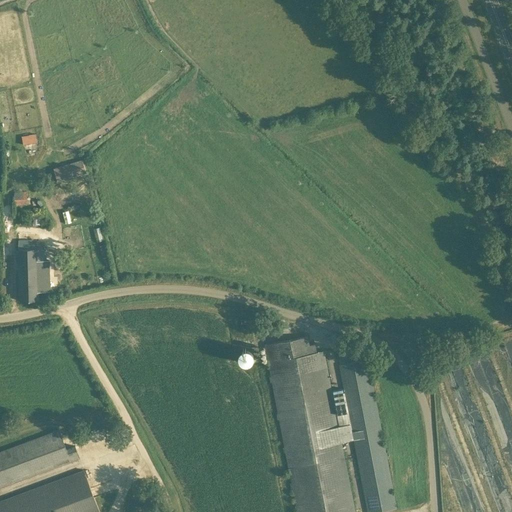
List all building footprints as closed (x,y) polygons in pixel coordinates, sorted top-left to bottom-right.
[(35,133),(22,136),(23,144),(37,141),(35,133)] [(85,161),(58,168),(61,180),(88,172),(85,161)] [(27,191),(14,191),(15,203),(27,203),(27,191)] [(62,211),(65,223),(71,221),(68,210),(62,211)] [(50,291),(49,260),(38,261),(38,249),(19,249),(20,301),(38,300),(38,292),(50,291)] [(354,511),(340,440),(353,438),(367,511),(376,511),(396,508),(386,457),(387,457),(387,453),(385,453),(367,359),(340,364),(350,417),(348,417),(343,393),(334,395),(338,419),(336,420),(323,351),(316,352),(315,344),(309,345),(307,336),(265,344),(271,376),(270,377),(270,382),(271,382),(278,413),(276,414),(277,419),(279,419),(284,447),(283,447),(284,452),(285,452),(291,482),(290,483),(290,488),(292,488),(297,511),(295,511),(354,511)] [(247,348),(245,348),(243,348),(241,349),(239,351),(238,352),(238,354),(238,357),(239,360),(240,361),(243,363),(246,363),(248,363),(251,361),(253,359),(253,357),(253,354),(252,351),(251,350),(249,349),(247,348)] [(0,451),(0,485),(79,457),(74,443),(65,446),(59,430),(0,451)] [(0,499),(0,511),(98,511),(82,469),(0,499)]
